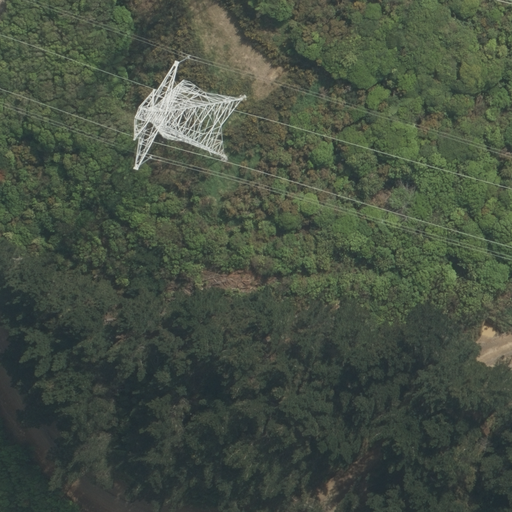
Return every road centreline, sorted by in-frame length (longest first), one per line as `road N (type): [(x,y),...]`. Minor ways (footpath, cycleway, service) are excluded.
road 1 (track): [(511,347),(458,376),(383,451),(327,491),(231,511)]
road 2 (track): [(171,511),(116,488),(81,455),(0,306)]
